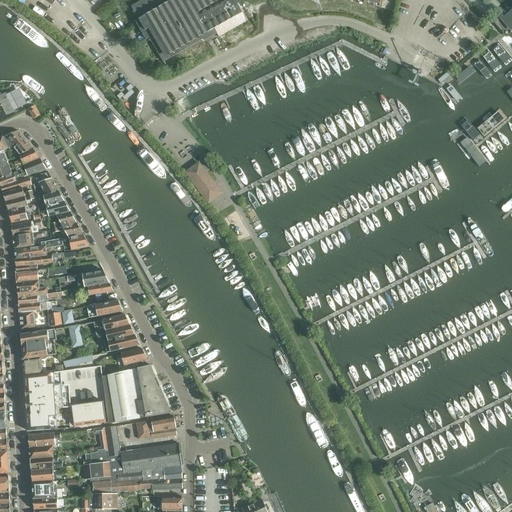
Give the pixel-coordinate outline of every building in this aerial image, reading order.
[(143,0),(132,6),(140,20),(136,22),(147,40),(152,37),(160,50),(158,50),(163,59),(186,46),(186,47),(204,37),(202,34),(214,27),(220,37),(256,16),(246,0),(351,0),(382,8),(384,0),(143,0)] [(467,34),(458,23),(445,34),(454,44),(467,34)] [(212,54),(210,51),(207,52),(189,62),(186,66),(187,67),(191,67),(206,59),(210,57),(212,54)] [(0,116),(1,118),(16,111),(7,94),(0,97),(0,116)] [(28,108),(35,104),(32,100),(26,103),(28,108)] [(35,119),(41,116),(35,106),(29,109),(35,119)] [(21,156),(34,150),(33,148),(19,131),(5,136),(14,147),(20,155),(19,155),(20,155),(20,156),(21,156)] [(0,153),(5,151),(5,150),(14,147),(5,136),(0,138),(0,153)] [(20,155),(22,160),(24,165),(25,165),(25,166),(41,159),(41,158),(34,150),(21,156),(20,156),(20,155)] [(0,169),(10,166),(5,151),(0,153),(0,169)] [(41,159),(25,166),(28,176),(47,170),(41,159)] [(19,172),(23,170),(21,166),(24,165),(22,160),(15,163),(17,168),(19,172)] [(10,166),(0,169),(0,179),(13,174),(10,166)] [(210,200),(219,193),(199,166),(189,173),(210,200)] [(17,182),(16,181),(15,177),(21,175),(21,176),(23,177),(25,176),(24,174),(23,170),(19,172),(14,174),(13,174),(0,179),(0,181),(2,188),(17,182)] [(17,182),(2,188),(2,190),(3,193),(23,188),(33,185),(30,177),(23,180),(22,179),(16,181),(17,182)] [(44,196),(60,193),(60,192),(52,179),(39,183),(43,190),(37,193),(40,204),(41,204),(46,203),(44,196)] [(23,188),(3,193),(6,202),(34,195),(33,191),(24,193),(23,188)] [(57,215),(70,212),(59,193),(60,193),(44,196),(46,203),(41,204),(43,218),(50,217),(57,215)] [(9,211),(26,207),(29,206),(27,201),(35,199),(34,195),(6,202),(9,211)] [(28,215),(26,207),(9,211),(12,224),(29,220),(31,219),(30,214),(28,215)] [(70,212),(57,215),(57,216),(61,222),(63,227),(78,224),(72,212),(71,211),(70,212)] [(40,232),(39,232),(39,226),(43,226),(41,220),(36,221),(34,221),(32,222),(12,225),(14,237),(40,232)] [(78,224),(63,227),(65,231),(69,238),(70,237),(70,238),(85,236),(78,224)] [(40,232),(14,237),(15,248),(35,246),(35,244),(34,239),(36,238),(36,239),(44,237),(43,231),(39,232),(40,232)] [(85,236),(70,238),(72,251),(91,247),(85,236)] [(16,258),(53,255),(53,251),(47,252),(47,249),(69,245),(67,238),(42,242),(42,247),(15,250),(16,258)] [(53,255),(16,258),(16,259),(17,267),(17,272),(38,270),(38,265),(42,265),(53,263),(53,259),(75,256),(74,252),(53,255)] [(38,270),(17,272),(16,272),(17,283),(18,283),(40,281),(39,275),(67,272),(66,267),(39,270),(38,270)] [(89,287),(110,283),(104,271),(81,275),(83,288),(86,288),(89,287)] [(40,281),(18,283),(19,299),(41,296),(49,295),(48,287),(41,288),(40,281)] [(89,287),(86,288),(86,291),(88,291),(89,296),(114,292),(111,284),(110,284),(110,283),(89,287)] [(19,304),(49,301),(48,299),(63,296),(63,292),(49,295),(41,296),(19,299),(19,304)] [(49,301),(19,304),(20,314),(35,312),(41,311),(48,310),(49,314),(60,313),(64,312),(65,312),(64,307),(53,309),(52,302),(49,302),(49,301)] [(105,304),(109,315),(124,312),(119,301),(105,304)] [(109,315),(105,304),(95,306),(98,317),(109,315)] [(74,311),(65,312),(64,312),(65,324),(75,323),(74,311)] [(35,312),(20,314),(21,330),(37,328),(35,312)] [(62,325),(60,313),(49,314),(51,327),(62,325)] [(105,332),(131,326),(126,315),(94,323),(97,336),(105,334),(105,332)] [(73,348),(83,346),(80,325),(69,327),(73,348)] [(105,332),(105,334),(107,342),(136,335),(131,326),(105,332)] [(22,335),(23,346),(55,341),(57,340),(56,329),(22,335)] [(136,335),(107,342),(109,352),(141,345),(136,335)] [(24,360),(42,358),(42,357),(57,354),(55,341),(23,346),(24,360)] [(127,371),(151,366),(143,349),(142,349),(122,353),(125,366),(126,366),(127,371)] [(93,355),(64,361),(66,367),(94,361),(93,355)] [(42,358),(24,360),(25,376),(41,374),(43,374),(42,358)] [(102,377),(105,394),(158,382),(151,366),(127,371),(108,375),(103,377),(102,377)] [(25,376),(29,431),(75,427),(75,426),(106,421),(104,401),(93,402),(92,391),(88,391),(89,403),(86,403),(85,392),(81,392),(82,404),(72,405),(72,407),(71,407),(70,392),(63,393),(61,371),(57,372),(43,374),(41,374),(26,376),(25,376)] [(105,394),(110,424),(112,423),(172,413),(158,382),(105,394)] [(139,440),(146,439),(156,438),(155,434),(155,430),(160,429),(160,431),(176,428),(174,417),(136,423),(139,440)] [(109,452),(109,454),(121,452),(121,451),(117,427),(106,428),(109,452)] [(54,446),(54,447),(56,447),(56,440),(61,440),(60,433),(30,436),(31,448),(54,446)] [(0,439),(0,452),(8,451),(7,439),(0,439)] [(182,465),(179,443),(140,448),(145,480),(112,484),(114,493),(141,491),(141,490),(150,489),(149,481),(153,480),(162,479),(162,476),(177,473),(178,473),(178,466),(182,465)] [(54,446),(31,448),(30,449),(31,460),(53,457),(54,457),(54,447),(54,446)] [(121,452),(109,454),(109,461),(111,477),(111,484),(112,484),(145,480),(140,448),(121,451),(121,452)] [(0,452),(0,473),(10,473),(8,451),(0,452)] [(109,454),(109,452),(97,453),(91,453),(92,463),(92,464),(84,465),(85,479),(90,479),(111,477),(109,461),(109,454)] [(53,457),(31,460),(32,471),(54,469),(53,463),(58,463),(58,458),(53,458),(53,457)] [(33,483),(54,482),(55,481),(54,469),(32,471),(33,483)] [(153,480),(153,489),(153,491),(183,490),(183,479),(177,480),(177,473),(162,476),(162,479),(153,480)] [(0,492),(10,492),(9,476),(0,476),(0,492)] [(90,509),(90,510),(118,510),(118,494),(111,494),(111,493),(111,477),(90,479),(91,483),(93,483),(94,492),(94,494),(93,497),(90,497),(90,509)] [(80,488),(79,480),(67,481),(68,489),(80,488)] [(34,500),(55,499),(54,482),(33,483),(34,500)] [(0,505),(11,506),(10,496),(0,495),(0,505)] [(163,501),(162,511),(182,511),(183,497),(158,497),(158,501),(163,501)] [(55,499),(34,500),(34,511),(58,509),(58,499),(55,499)] [(244,511),(268,511),(263,500),(248,506),(249,508),(243,511),(244,511)]
